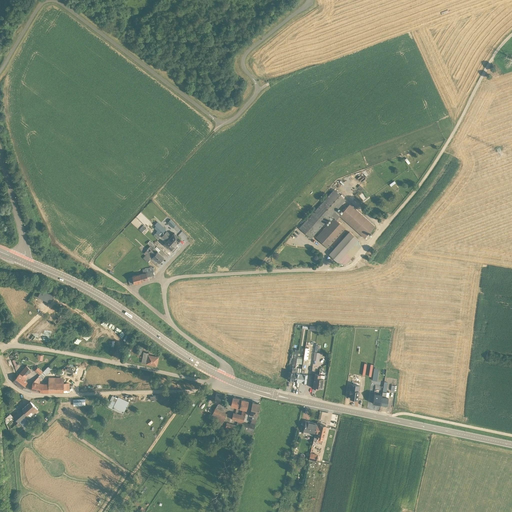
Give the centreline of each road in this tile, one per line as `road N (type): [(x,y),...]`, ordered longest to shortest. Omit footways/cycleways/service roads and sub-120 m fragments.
road 1 (unclassified): [(164,281),(353,262),(416,188),(511,33)]
road 2 (tertiary): [(227,378),(511,443)]
road 3 (track): [(132,290),(91,259),(221,121)]
road 4 (unclassified): [(219,385),(34,394),(8,380),(0,358)]
road 5 (tertiary): [(23,258),(87,287),(227,378)]
road 6 (residential): [(8,343),(219,385)]
